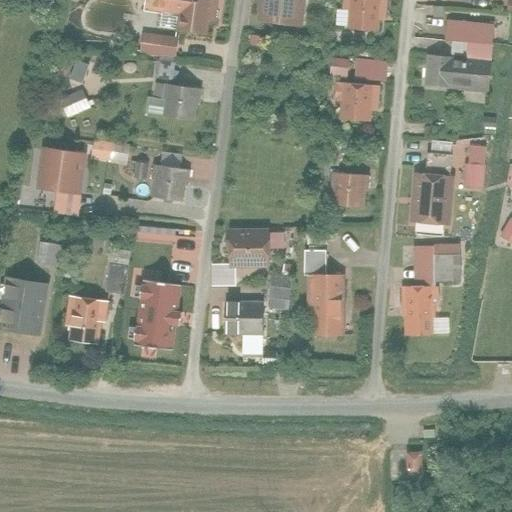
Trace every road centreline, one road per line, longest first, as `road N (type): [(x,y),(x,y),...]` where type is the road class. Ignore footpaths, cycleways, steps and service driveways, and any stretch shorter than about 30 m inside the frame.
road 1 (residential): [(353,397),(394,0)]
road 2 (residential): [(171,393),(228,0)]
road 3 (residential): [(171,393),(353,397)]
road 4 (residential): [(0,378),(171,393)]
road 5 (residential): [(353,397),(511,387)]
